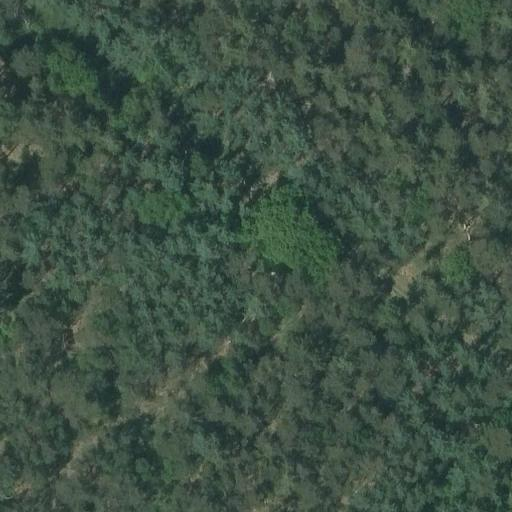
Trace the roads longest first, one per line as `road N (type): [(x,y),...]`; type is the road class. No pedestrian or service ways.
road 1 (track): [(19,0),(511,373)]
road 2 (track): [(22,511),(112,430),(261,350),(347,249)]
